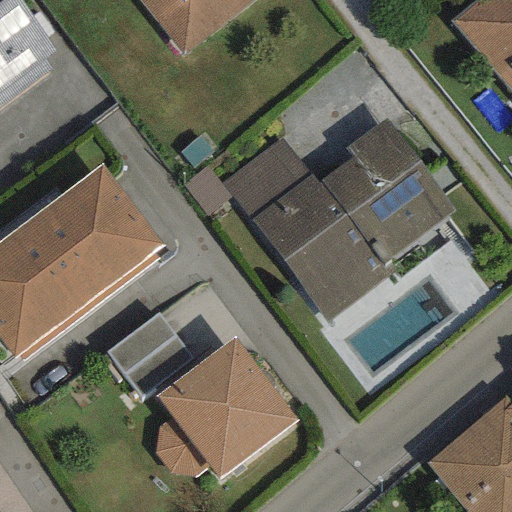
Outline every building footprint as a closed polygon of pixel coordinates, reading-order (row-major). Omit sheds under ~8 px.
[(0,0),(0,105),(49,68),(43,60),(56,51),(17,0),(0,0)] [(138,0),(181,54),(251,0),(138,0)] [(511,0),(481,0),(454,23),(511,93),(511,0)] [(308,174),(248,221),(323,323),(396,270),(387,259),(452,212),(384,120),(346,148),(352,156),(317,182),(308,174)] [(230,198),(248,221),(308,174),(281,139),(221,186),(230,198)] [(101,164),(0,240),(0,342),(12,359),(16,356),(20,361),(157,258),(152,252),(162,244),(101,164)] [(206,167),(181,187),(206,217),(230,198),(221,186),(206,167)] [(106,352),(140,396),(189,359),(155,315),(106,352)] [(236,335),(154,395),(170,416),(156,428),(152,452),(168,472),(194,476),(206,466),(216,479),(297,420),(236,335)] [(503,396),(424,464),(465,511),(511,511),(511,401),(509,404),(503,396)]
